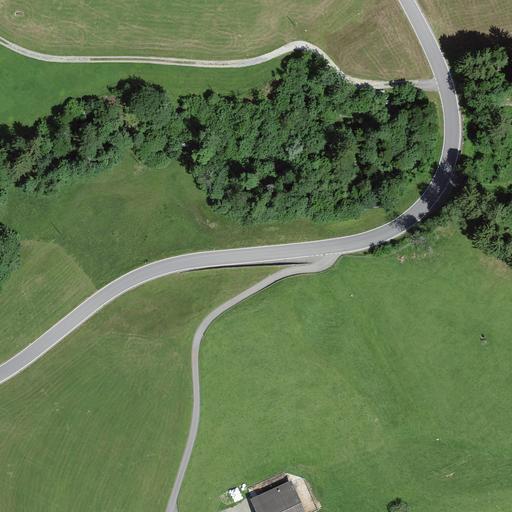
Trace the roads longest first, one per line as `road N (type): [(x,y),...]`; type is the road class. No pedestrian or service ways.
road 1 (tertiary): [(406,0),(452,105),(447,169),(415,214),(380,236),(160,267),(112,290),(0,374)]
road 2 (track): [(446,81),(348,83),(322,53),(300,44),(240,62),(56,57),(0,37)]
road 3 (track): [(327,247),(327,262),(264,284),(202,328),(197,418),(170,511)]
